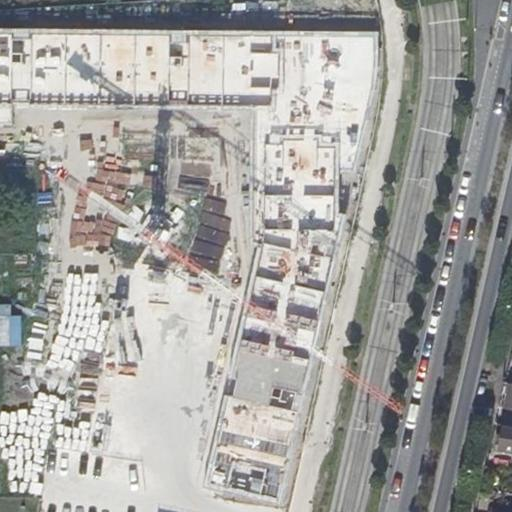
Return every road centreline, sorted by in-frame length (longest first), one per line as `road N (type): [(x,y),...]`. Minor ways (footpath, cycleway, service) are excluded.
road 1 (tertiary): [(511,40),(405,511)]
road 2 (tertiary): [(436,511),(511,178)]
